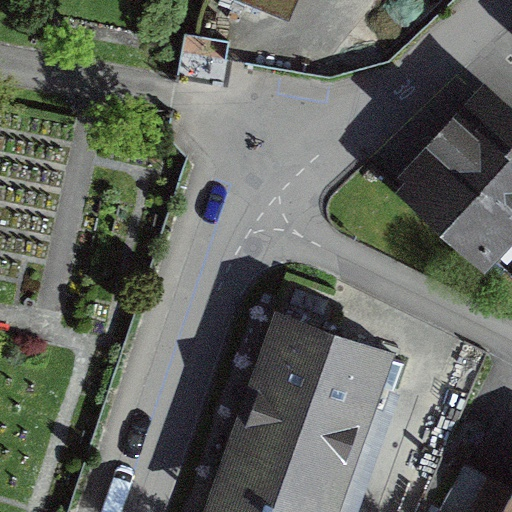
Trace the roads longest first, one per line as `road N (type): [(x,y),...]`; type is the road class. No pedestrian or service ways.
road 1 (residential): [(245,234),(287,177),(487,0)]
road 2 (residential): [(124,511),(245,234)]
road 3 (residential): [(245,234),(431,305),(511,348)]
